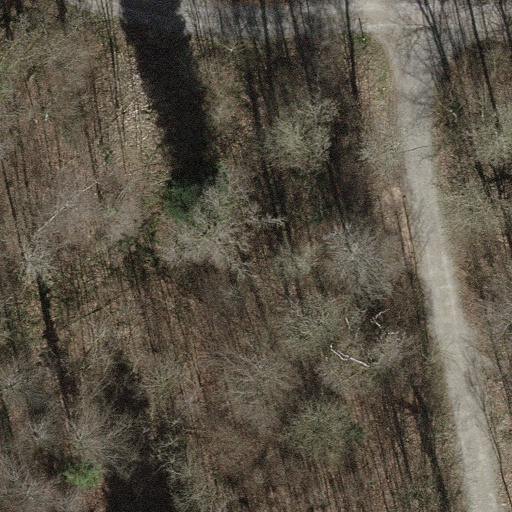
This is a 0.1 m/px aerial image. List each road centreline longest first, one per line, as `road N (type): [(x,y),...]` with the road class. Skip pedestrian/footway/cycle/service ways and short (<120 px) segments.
road 1 (track): [(392,19),(471,511)]
road 2 (track): [(101,0),(142,20),(245,32),(392,19)]
road 3 (track): [(511,22),(392,19)]
